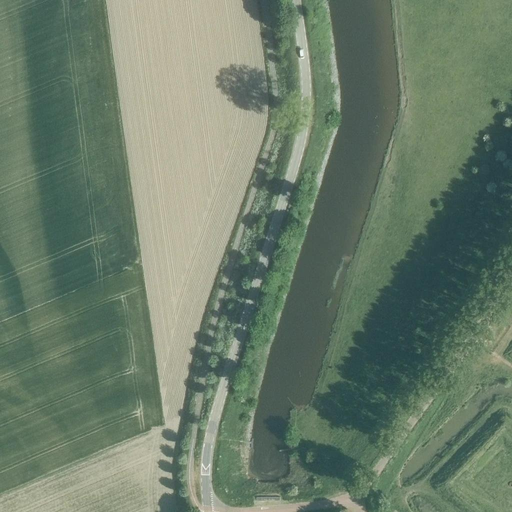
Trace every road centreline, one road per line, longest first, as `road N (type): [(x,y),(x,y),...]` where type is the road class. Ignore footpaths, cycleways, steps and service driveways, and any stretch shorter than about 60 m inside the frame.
road 1 (tertiary): [(207,511),(211,426),(302,134),(306,79),(295,0)]
road 2 (unclassified): [(353,500),(511,278)]
road 3 (unclassified): [(207,511),(353,500)]
